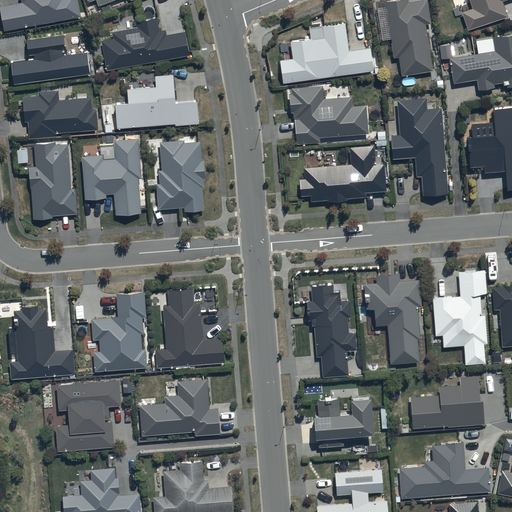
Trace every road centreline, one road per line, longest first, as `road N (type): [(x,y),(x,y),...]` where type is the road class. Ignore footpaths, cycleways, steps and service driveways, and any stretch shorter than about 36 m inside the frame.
road 1 (tertiary): [(276,511),(255,244)]
road 2 (residential): [(255,244),(35,261),(0,240)]
road 3 (residential): [(511,224),(255,244)]
road 4 (tertiary): [(255,244),(225,18)]
